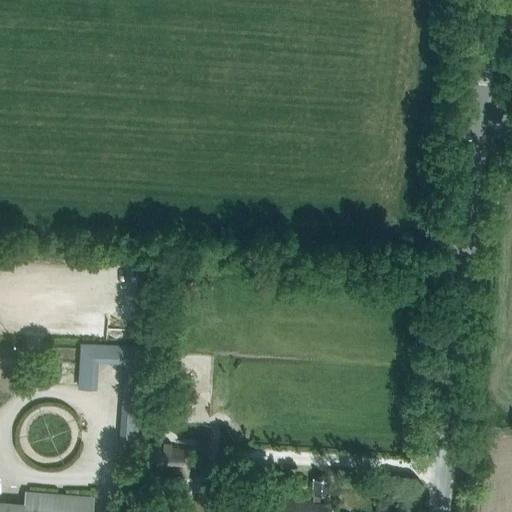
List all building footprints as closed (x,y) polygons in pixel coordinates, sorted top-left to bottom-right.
[(124,364),(118,450),(144,452),(146,427),(141,427),(147,345),(80,340),(77,388),(96,389),(98,362),(124,364)] [(190,476),(192,448),(148,445),(146,473),(190,476)] [(321,477),(321,480),(316,479),(315,495),(330,496),(331,480),(328,480),(328,477),(321,477)] [(27,507),(0,504),(0,511),(92,511),(94,499),(27,494),(27,507)] [(149,511),(160,511),(162,498),(150,497),(148,511),(149,511)] [(333,511),(334,504),(252,498),(251,511),(333,511)]
